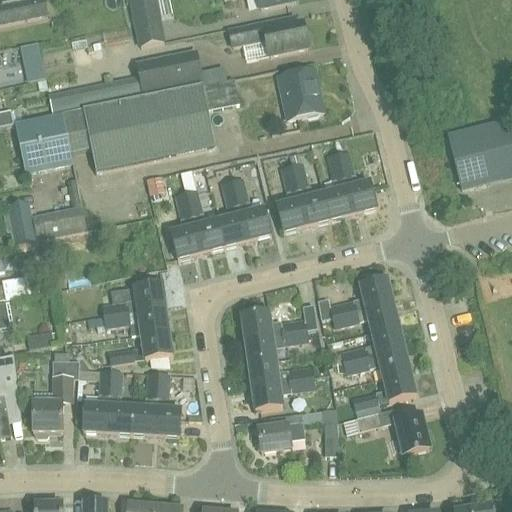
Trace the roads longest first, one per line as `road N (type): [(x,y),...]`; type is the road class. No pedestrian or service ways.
road 1 (residential): [(220,489),(405,496),(457,484),(467,449),(417,246)]
road 2 (residential): [(220,489),(206,304),(217,294),(382,251)]
road 3 (residential): [(416,242),(345,0)]
road 4 (residential): [(0,484),(220,489)]
